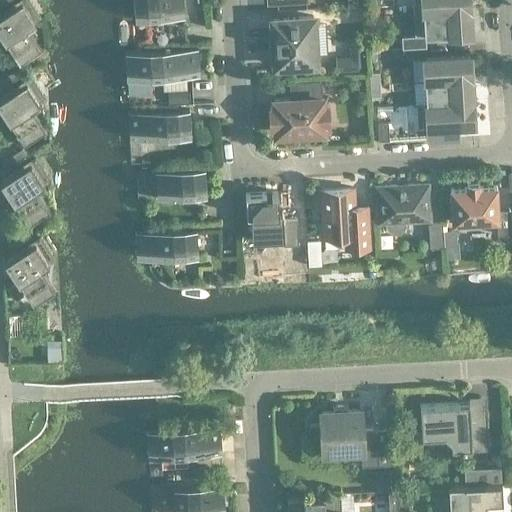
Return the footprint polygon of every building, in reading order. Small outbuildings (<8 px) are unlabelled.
[(15,0),(0,10),(0,31),(5,39),(19,61),(42,46),(27,25),(41,16),(30,0),(15,0)] [(183,0),(134,0),(135,19),(185,16),(183,0)] [(468,0),(413,0),(414,13),(469,10),(468,0)] [(470,32),(469,10),(414,13),(416,35),(402,36),(402,48),(426,46),(426,35),(470,32)] [(287,64),(288,68),(299,67),(298,63),(316,63),(313,16),(272,18),(273,37),(273,38),(274,45),(273,45),(274,46),(275,65),(287,64)] [(199,49),(125,53),(127,79),(200,75),(199,49)] [(364,54),(334,56),(335,71),(365,70),(364,54)] [(426,80),(426,81),(471,78),(470,55),(412,59),(414,81),(426,80)] [(22,75),(17,67),(0,78),(0,85),(2,88),(22,75)] [(369,72),(370,84),(380,83),(379,71),(369,72)] [(0,94),(0,104),(10,120),(24,142),(46,127),(32,105),(45,97),(31,74),(0,94)] [(365,78),(354,78),(354,91),(366,91),(365,78)] [(472,100),(471,78),(426,81),(427,102),(472,100)] [(290,131),(290,135),(311,134),(311,130),(324,129),(324,120),(329,120),(328,104),(323,104),(322,96),(321,80),(297,81),(298,97),(274,99),(275,107),(269,107),(270,123),(276,123),(276,131),(290,131)] [(381,95),(380,83),(370,84),(370,96),(381,95)] [(189,89),(168,90),(169,103),(190,102),(189,89)] [(473,122),(472,100),(427,102),(417,103),(419,125),(428,125),(429,137),(448,136),(448,124),(473,122)] [(190,109),(128,113),(130,139),(192,136),(190,109)] [(378,121),(379,139),(389,139),(388,121),(378,121)] [(27,156),(22,148),(1,161),(6,169),(27,156)] [(0,177),(0,178),(14,200),(28,222),(51,208),(36,186),(50,177),(35,155),(0,177)] [(157,198),(195,196),(193,169),(156,171),(157,198)] [(452,221),(497,219),(498,234),(511,234),(511,208),(498,209),(496,185),(480,186),(479,181),(467,182),(467,187),(450,188),(452,221)] [(407,186),(407,182),(397,182),(397,186),(397,185),(396,185),(395,185),(376,186),(378,221),(387,221),(387,225),(390,229),(394,231),(399,231),(403,228),(405,224),(404,220),(430,218),(428,183),(409,184),(408,184),(408,185),(407,185),(407,186)] [(371,246),(369,205),(367,205),(367,204),(355,204),(354,187),(321,189),(324,236),(344,235),(345,247),(371,246)] [(266,196),(266,192),(245,193),(247,215),(251,215),(253,240),(283,239),(284,245),(299,244),(298,218),(284,219),(283,212),(279,212),(278,191),(271,192),(271,195),(266,196)] [(443,222),(429,223),(430,247),(444,246),(443,222)] [(31,236),(26,228),(6,241),(11,249),(31,236)] [(197,229),(147,232),(149,259),(198,256),(197,229)] [(458,230),(444,231),(444,242),(459,241),(458,230)] [(4,258),(19,280),(33,302),(55,287),(50,279),(41,266),(54,257),(40,235),(4,258)] [(16,281),(7,286),(16,299),(24,294),(16,281)] [(489,441),(488,413),(470,414),(470,402),(420,405),(422,437),(445,436),(451,441),(451,448),(463,448),(463,449),(466,449),(466,447),(472,447),(472,442),(489,441)] [(379,464),(377,427),(361,428),(360,409),(348,410),(348,405),(333,406),(333,411),(321,411),(322,423),(309,424),(310,439),(323,438),(324,450),(361,448),(362,465),(379,464)] [(220,427),(159,430),(161,469),(189,467),(188,456),(222,454),(220,427)] [(502,484),(502,483),(448,486),(448,487),(449,487),(450,511),(486,511),(485,502),(502,501),(501,484),(502,484)] [(175,511),(225,511),(224,485),(174,488),(175,511)] [(388,489),(389,511),(398,511),(397,489),(388,489)] [(341,492),(287,495),(287,496),(288,496),(288,511),(341,511),(340,493),(341,493),(341,492)]
